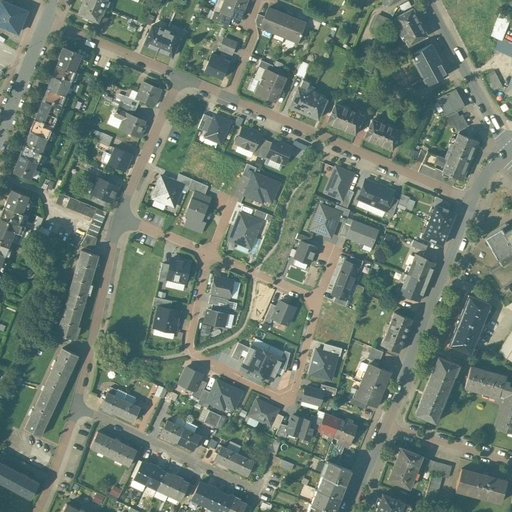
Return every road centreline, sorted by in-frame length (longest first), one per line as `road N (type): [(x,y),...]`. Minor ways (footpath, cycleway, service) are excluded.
road 1 (residential): [(181,80),(317,142),(473,196)]
road 2 (residential): [(317,302),(289,391),(276,394),(194,358),(186,344),(209,258)]
road 3 (residential): [(383,421),(473,196)]
road 4 (residential): [(81,411),(118,218)]
road 5 (residential): [(81,411),(255,491)]
road 6 (residential): [(427,0),(509,151)]
road 7 (residential): [(118,218),(181,80)]
road 8 (residential): [(46,22),(181,80)]
road 9 (residential): [(383,421),(511,458)]
road 10 (tertiary): [(0,133),(46,22)]
